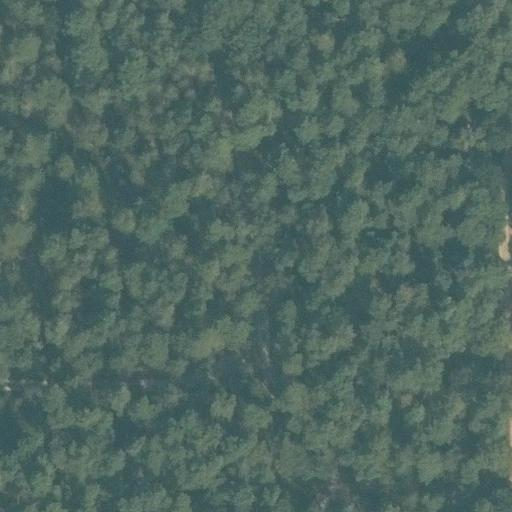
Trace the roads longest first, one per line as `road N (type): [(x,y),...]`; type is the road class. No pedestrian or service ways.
road 1 (track): [(511,495),(287,473),(203,0)]
road 2 (track): [(511,511),(511,140)]
road 3 (track): [(0,388),(207,383),(269,372)]
